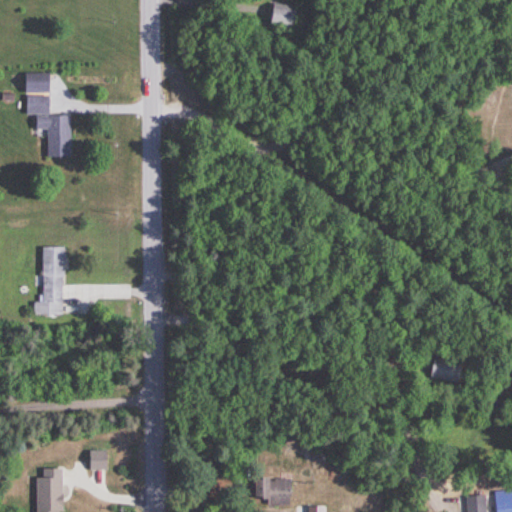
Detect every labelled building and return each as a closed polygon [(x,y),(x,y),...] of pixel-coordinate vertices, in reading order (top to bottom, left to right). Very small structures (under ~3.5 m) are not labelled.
[(294,29),(295,5),(269,3),(268,28),(294,29)] [(48,73),(23,73),(23,92),(48,92),(48,73)] [(70,157),(70,116),(48,116),(48,96),(25,96),(25,114),(35,114),(35,129),(46,129),(46,157),(70,157)] [(33,314),(63,314),(63,246),(42,247),(42,301),(33,301),(33,314)] [(87,469),(105,469),(105,450),(87,450),(87,469)] [(59,511),(59,468),(40,468),(40,477),(34,477),(33,511),(59,511)] [(266,505),(289,505),(289,479),(251,479),(251,500),(266,500),(266,505)] [(483,511),(484,497),(463,497),(463,511),(483,511)] [(511,511),(511,497),(494,498),(494,511),(511,511)]
